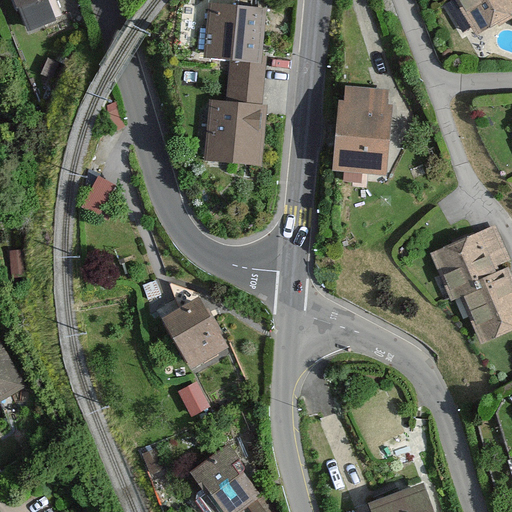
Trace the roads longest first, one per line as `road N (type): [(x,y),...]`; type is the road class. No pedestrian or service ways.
road 1 (tertiary): [(287,281),(193,237),(164,191),(107,0)]
road 2 (residential): [(287,281),(402,353),(436,393),(474,511)]
road 3 (tertiary): [(287,281),(317,0)]
road 4 (tertiary): [(301,511),(282,450),(287,281)]
road 5 (residential): [(511,233),(471,185),(433,88)]
